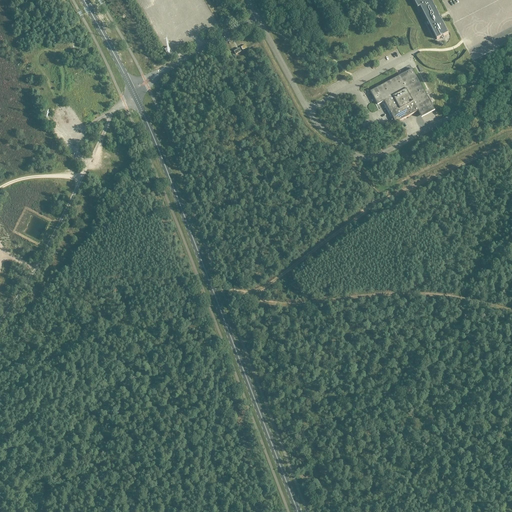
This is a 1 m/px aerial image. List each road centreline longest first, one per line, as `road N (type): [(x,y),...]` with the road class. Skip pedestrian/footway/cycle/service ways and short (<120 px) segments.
road 1 (track): [(511,311),(448,296),(297,304),(251,292),(381,200),(306,128),(261,48),(235,57),(221,37)]
road 2 (primary): [(297,511),(133,93)]
road 3 (unclassified): [(133,93),(289,0)]
road 4 (track): [(381,200),(511,142)]
